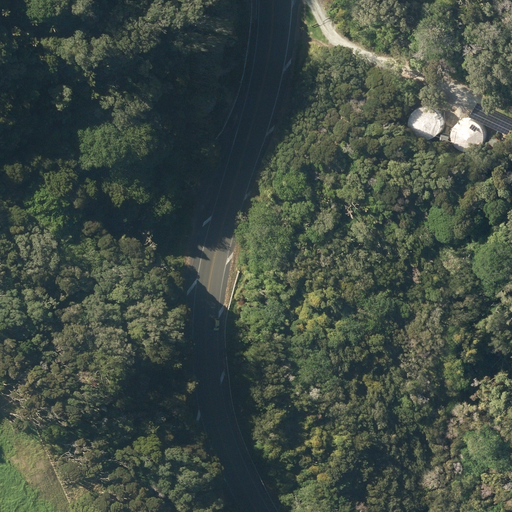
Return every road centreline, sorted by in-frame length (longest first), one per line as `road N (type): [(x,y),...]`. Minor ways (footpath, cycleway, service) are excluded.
road 1 (primary): [(255,511),(211,408),(205,329),(207,288),(264,73),(271,0)]
road 2 (track): [(308,0),(366,58),(420,85),(476,98)]
